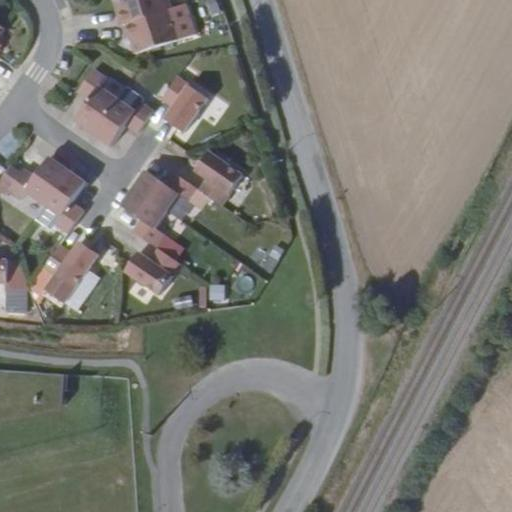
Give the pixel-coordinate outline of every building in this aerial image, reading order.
[(118,0),(127,26),(129,25),(174,11),(175,10),(171,0),(118,0)] [(138,55),(184,40),(174,11),(129,25),(138,55)] [(0,47),(0,44),(8,34),(0,27),(0,53),(3,50),(0,47)] [(93,99),(79,119),(89,126),(100,134),(123,100),(107,89),(113,81),(100,72),(85,92),(93,99)] [(188,131),(211,98),(182,77),(165,101),(177,108),(169,118),(176,123),(188,131)] [(143,103),(137,110),(123,100),(100,134),(109,140),(117,146),(130,126),(142,134),(150,123),(157,113),(143,103)] [(218,204),(239,175),(207,154),(194,173),(205,180),(197,190),(218,204)] [(22,202),(27,196),(43,208),(68,172),(58,165),(51,160),(36,180),(24,174),(22,177),(10,193),(22,202)] [(1,186),(10,193),(22,177),(15,172),(13,170),(1,186)] [(71,206),(86,185),(78,179),(68,172),(43,208),(58,219),(53,225),(68,237),(78,222),(83,215),(71,206)] [(165,187),(144,173),(138,182),(133,190),(167,212),(178,196),(186,201),(194,189),(174,175),(165,187)] [(164,234),(156,228),(167,212),(133,190),(128,197),(122,205),(142,219),(134,231),(156,246),(164,234)] [(75,291),(97,258),(86,250),(78,245),(70,255),(60,248),(45,269),(75,291)] [(160,292),(181,263),(158,247),(150,258),(141,253),(128,270),(160,292)] [(0,286),(11,286),(11,263),(0,262),(0,286)]
